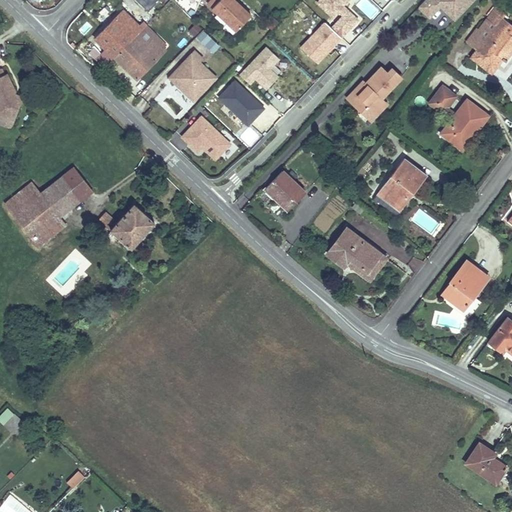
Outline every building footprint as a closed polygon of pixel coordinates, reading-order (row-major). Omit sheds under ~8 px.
[(134,0),(147,13),(159,1),(157,0),(134,0)] [(210,0),(207,4),(212,8),(219,0),(210,0)] [(219,0),(212,8),(235,31),(250,15),(233,0),(219,0)] [(319,0),(318,2),(333,16),(338,11),(343,15),(332,28),(341,37),(358,19),(348,10),(347,11),(342,6),(348,0),(319,0)] [(477,0),(424,0),(416,9),(429,21),(439,9),(455,24),(477,0)] [(478,64),(490,74),(501,59),(499,58),(503,52),(505,54),(511,44),(511,25),(501,17),(504,12),(495,6),(477,30),(475,29),(466,42),(476,50),(484,57),(478,64)] [(122,10),(114,18),(124,26),(132,19),(122,10)] [(180,32),(192,19),(183,11),(171,24),(180,32)] [(124,26),(114,18),(95,38),(136,79),(164,50),(162,49),(146,32),(149,29),(142,22),(138,25),(132,19),(124,26)] [(187,30),(194,36),(201,28),(194,22),(187,30)] [(332,28),(325,22),(301,48),(317,63),(341,37),(332,28)] [(166,45),(149,29),(146,32),(162,49),(166,45)] [(212,53),(219,45),(201,29),(195,36),(212,53)] [(266,47),(240,74),(250,84),(255,78),(266,89),(278,77),(269,69),(279,59),(266,47)] [(161,84),(186,108),(216,77),(200,61),(203,58),(194,50),(161,84)] [(484,57),(476,50),(470,58),(478,64),(484,57)] [(351,103),(361,112),(366,107),(375,115),(386,103),(380,98),(400,77),(390,68),(386,73),(380,67),(364,83),(362,82),(351,93),(356,97),(351,103)] [(13,117),(16,108),(9,106),(13,95),(14,92),(6,75),(5,75),(1,78),(0,77),(0,123),(2,124),(6,115),(13,117)] [(242,87),(235,80),(219,97),(248,125),(264,108),(250,95),(249,96),(241,89),(242,87)] [(430,102),(443,112),(455,95),(443,86),(430,102)] [(242,87),(241,89),(249,96),(250,95),(242,87)] [(347,98),(351,103),(356,97),(351,93),(347,98)] [(9,106),(16,108),(20,97),(13,95),(9,106)] [(441,133),(459,146),(471,130),(475,132),(487,116),(467,100),(441,133)] [(375,115),(366,107),(361,112),(370,120),(375,115)] [(6,115),(2,124),(9,127),(13,117),(6,115)] [(201,116),(182,137),(197,152),(202,147),(204,145),(207,148),(206,150),(215,159),(230,144),(201,116)] [(475,132),(471,130),(459,146),(462,149),(475,132)] [(415,171),(418,168),(404,157),(379,189),(399,204),(406,196),(404,194),(408,189),(413,192),(425,178),(415,171)] [(4,204),(38,248),(47,241),(39,232),(58,217),(92,191),(74,168),(41,193),(32,182),(4,204)] [(418,168),(415,171),(425,178),(427,175),(418,168)] [(282,171),(267,188),(277,197),(274,199),(283,207),(292,198),(296,201),(305,192),(282,171)] [(277,197),(267,188),(264,190),(274,199),(277,197)] [(399,204),(379,189),(375,193),(399,211),(413,192),(408,189),(404,194),(406,196),(399,204)] [(292,198),(283,207),(287,211),(296,201),(292,198)] [(120,239),(131,249),(154,223),(133,204),(124,214),(120,211),(116,215),(120,219),(116,223),(104,212),(98,219),(111,231),(120,239)] [(58,217),(39,232),(47,241),(66,227),(58,217)] [(343,265),(346,262),(349,259),(365,272),(380,254),(346,227),(326,253),(343,265)] [(120,239),(111,231),(109,234),(117,242),(120,239)] [(385,258),(380,254),(365,272),(349,259),(346,262),(368,280),(385,258)] [(448,291),(467,306),(488,277),(466,260),(451,281),(454,283),(448,291)] [(79,268),(54,296),(61,302),(86,275),(79,268)] [(467,306),(448,291),(444,296),(463,310),(467,306)] [(506,348),(511,352),(511,321),(507,318),(489,342),(502,353),(506,348)] [(13,414),(4,424),(12,432),(16,429),(18,431),(24,424),(13,414)] [(493,454),(478,443),(465,462),(494,483),(506,467),(491,457),(493,454)] [(77,469),(65,481),(72,489),(84,476),(77,469)]
